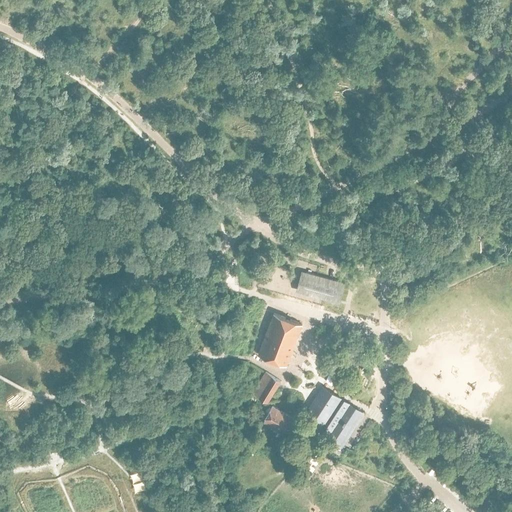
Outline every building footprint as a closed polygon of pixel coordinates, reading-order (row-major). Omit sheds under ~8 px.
[(339,303),(345,283),(306,272),(301,290),(323,296),(322,299),(339,303)] [(286,365),(302,324),(289,319),(273,313),(258,354),(286,365)] [(252,393),(267,402),(280,380),(265,371),(252,393)] [(322,389),(305,416),(312,420),(309,425),(326,436),(341,445),(361,413),(348,405),(347,406),(344,405),(340,402),(341,401),(329,393),(322,389)] [(296,420),(273,405),(263,420),(287,435),(296,420)]
